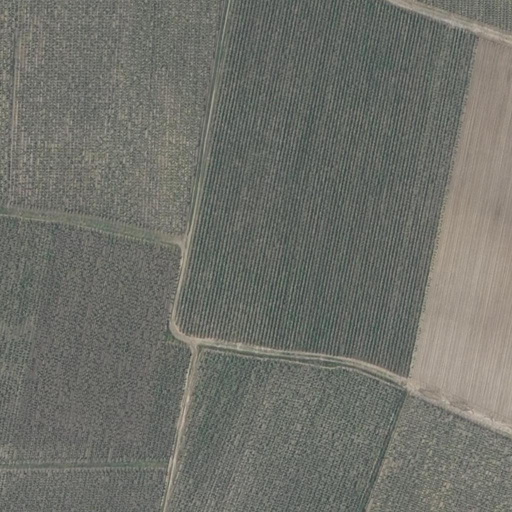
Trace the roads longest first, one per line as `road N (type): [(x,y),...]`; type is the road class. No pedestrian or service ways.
road 1 (track): [(511,432),(356,363),(176,334),(171,313),(228,0)]
road 2 (track): [(183,246),(0,210)]
road 3 (track): [(196,342),(161,511)]
road 4 (track): [(170,466),(0,467)]
road 5 (track): [(511,41),(393,0)]
